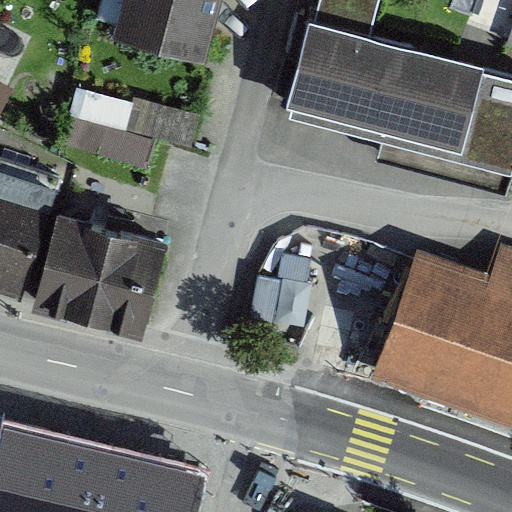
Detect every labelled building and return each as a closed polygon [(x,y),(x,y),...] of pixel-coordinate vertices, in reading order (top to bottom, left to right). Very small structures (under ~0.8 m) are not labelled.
[(222,59),(235,0),(143,0),(134,39),(222,59)] [(380,0),(322,0),(321,9),(316,8),(296,97),(400,121),(421,31),(376,21),(380,0)] [(511,45),(510,53),(431,34),(403,149),(475,166),(474,167),(511,179),(511,45)] [(0,267),(53,284),(77,197),(0,169),(0,267)] [(166,314),(189,226),(77,197),(53,284),(166,314)] [(511,230),(502,259),(432,234),(385,364),(511,409),(511,230)] [(196,511),(204,477),(4,430),(0,447),(0,511),(196,511)]
